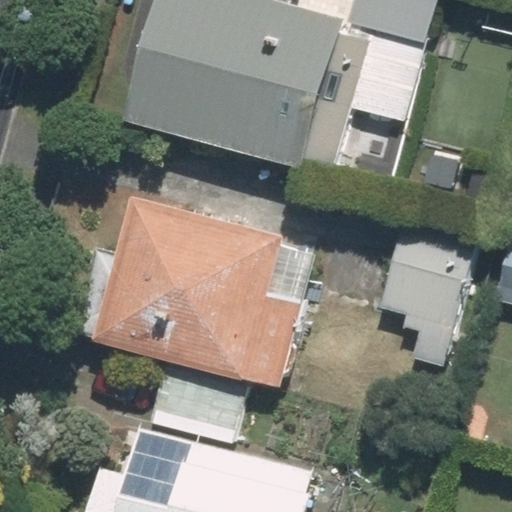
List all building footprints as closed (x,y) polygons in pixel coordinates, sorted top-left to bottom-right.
[(358,0),(356,11),(314,0),(169,0),(139,112),(400,182),(448,0),(358,0)] [(331,232),(142,191),(108,347),(297,388),(331,232)] [(487,256),(417,236),(391,327),(461,347),(487,256)] [(511,245),(500,293),(511,296),(511,245)] [(411,342),(371,329),(353,384),(392,397),(411,342)] [(157,425),(148,422),(135,473),(109,466),(96,511),(320,511),(332,471),(244,448),(157,425)]
